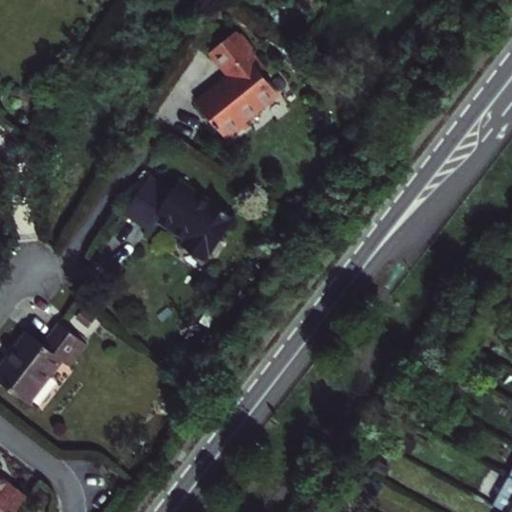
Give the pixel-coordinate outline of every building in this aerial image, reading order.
[(244,40),(239,34),(214,52),(230,74),(234,80),(202,106),(233,146),(255,130),(251,124),(282,100),(264,77),(268,73),(255,55),(257,53),(247,38),(244,40)] [(136,239),(161,255),(167,244),(196,264),(192,270),(214,284),(245,239),(192,204),(184,217),(174,210),(161,200),(136,239)] [(29,332),(0,370),(0,378),(31,401),(52,373),(64,359),(71,365),(89,341),(62,321),(45,344),(29,332)] [(0,511),(13,511),(27,496),(0,474),(0,511)] [(510,511),(511,511),(511,481),(499,506),(510,511)]
